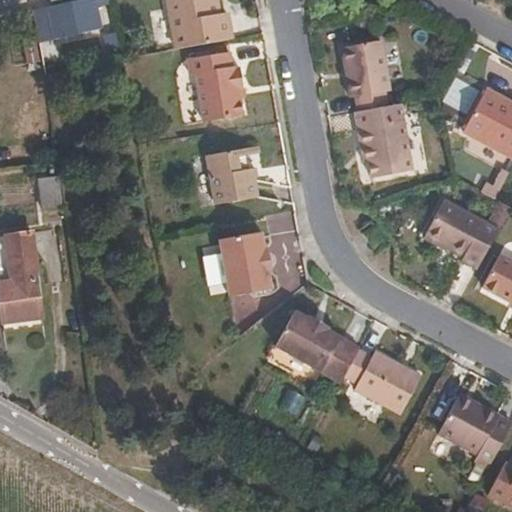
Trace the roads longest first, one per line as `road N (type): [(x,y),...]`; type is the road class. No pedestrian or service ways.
road 1 (residential): [(284,0),(322,220),(337,250),(377,294),(511,364)]
road 2 (residential): [(0,413),(178,511)]
